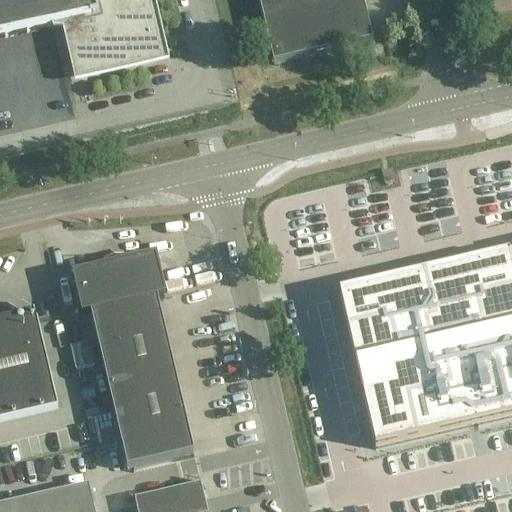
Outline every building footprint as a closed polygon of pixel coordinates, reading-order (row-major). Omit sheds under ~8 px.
[(79,77),(146,62),(145,56),(146,54),(149,56),(154,48),(151,46),(152,44),(158,43),(148,0),(0,0),(0,40),(67,25),(79,77)] [(257,0),(273,66),(372,43),(362,0),(257,0)] [(391,173),(382,175),(384,185),(394,183),(391,173)] [(509,258),(339,297),(375,452),(511,419),(511,258),(509,259),(509,258)] [(156,261),(74,280),(83,319),(91,317),(127,473),(194,457),(157,302),(165,300),(156,261)] [(0,424),(58,411),(35,313),(0,321),(0,424)] [(226,361),(241,359),(239,347),(224,349),(226,361)] [(247,399),(228,404),(231,414),(250,409),(247,399)] [(136,511),(206,511),(200,487),(134,503),(136,511)] [(93,511),(88,490),(0,510),(0,511),(93,511)]
